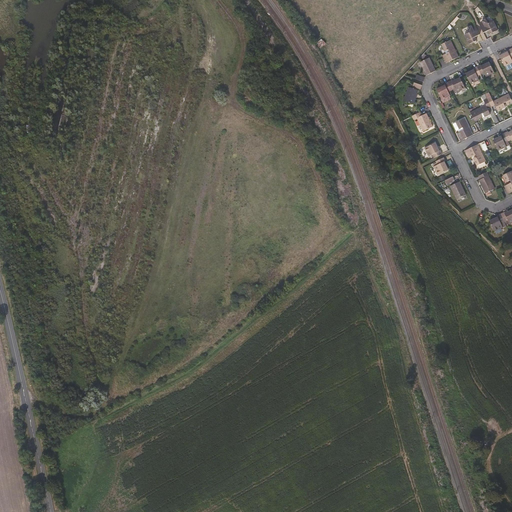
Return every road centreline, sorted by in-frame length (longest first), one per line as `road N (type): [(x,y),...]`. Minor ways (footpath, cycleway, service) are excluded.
road 1 (tertiary): [(50,511),(0,287)]
road 2 (residential): [(511,39),(434,77),(426,90),(455,150)]
